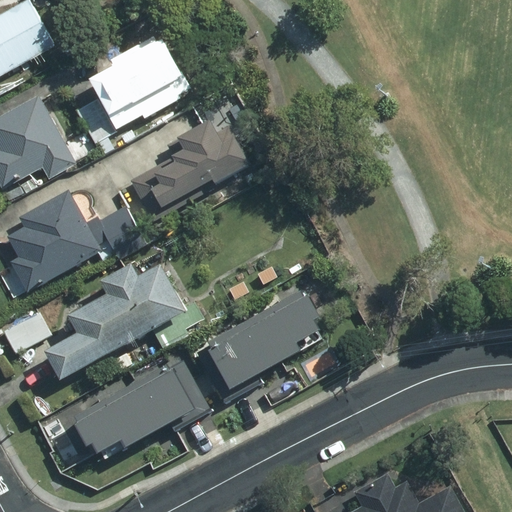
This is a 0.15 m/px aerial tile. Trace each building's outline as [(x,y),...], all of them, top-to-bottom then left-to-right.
[(34,1),(0,18),(0,77),(58,47),(34,1)] [(171,43),(98,83),(123,129),(150,114),(151,117),(185,98),(183,95),(196,88),(171,43)] [(44,97),(0,120),(0,139),(7,151),(0,155),(0,171),(9,188),(48,166),(55,177),(80,162),(44,97)] [(102,101),(81,113),(99,145),(103,142),(109,152),(117,148),(111,137),(120,132),(102,101)] [(180,157),(137,181),(159,221),(184,207),(182,203),(224,179),(225,183),(259,164),(245,139),(233,145),(220,121),(174,146),(180,157)] [(19,262),(35,291),(107,250),(75,192),(28,218),(32,227),(15,237),(26,258),(19,262)] [(149,245),(128,208),(103,221),(124,259),(149,245)] [(57,353),(71,378),(195,310),(171,267),(148,279),(142,266),(113,283),(119,295),(79,316),(89,334),(57,353)] [(313,292),(203,353),(230,402),(255,388),(253,384),(311,352),(307,344),(330,331),(324,321),(331,318),(320,297),(317,299),(313,292)] [(213,309),(219,320),(228,315),(222,304),(213,309)] [(44,313),(9,331),(21,354),(56,335),(44,313)] [(205,331),(193,338),(199,348),(210,341),(205,331)] [(135,440),(138,446),(206,409),(185,370),(180,373),(177,367),(84,419),(99,446),(104,442),(111,453),(135,440)] [(455,511),(443,489),(413,505),(400,484),(389,490),(382,477),(350,494),(358,506),(348,511),(455,511)]
